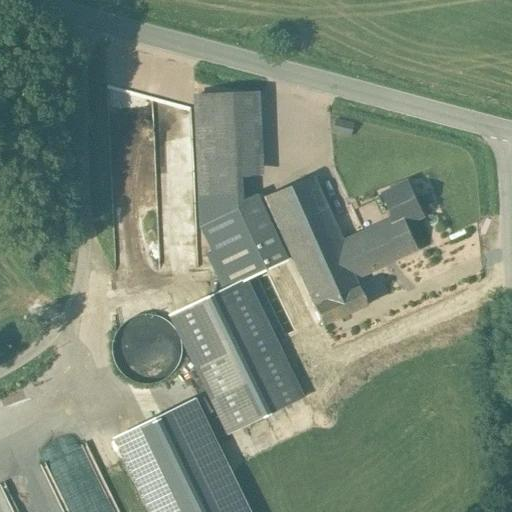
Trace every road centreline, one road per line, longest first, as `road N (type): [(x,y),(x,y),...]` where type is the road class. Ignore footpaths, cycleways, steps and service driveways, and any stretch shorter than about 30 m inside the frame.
road 1 (tertiary): [(508,131),(35,0)]
road 2 (unclassified): [(508,131),(511,291)]
